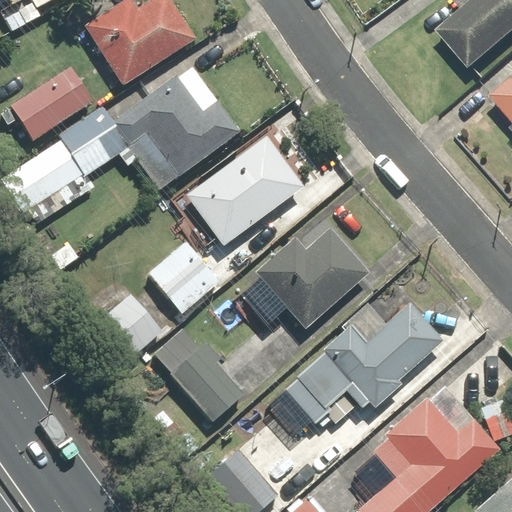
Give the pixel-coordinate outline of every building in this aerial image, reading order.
[(32,0),(39,11),(58,0),(32,0)] [(136,0),(124,0),(87,24),(126,85),(202,37),(177,0),(155,0),(142,8),(136,0)] [(511,0),(477,0),(442,31),(473,66),(511,31),(511,0)] [(68,63),(7,108),(33,143),(94,99),(68,63)] [(58,135),(62,142),(21,170),(54,218),(95,190),(88,180),(132,150),(158,189),(238,134),(194,70),(116,124),(102,105),(58,135)] [(511,80),(493,97),(511,119),(511,80)] [(268,134),(186,197),(227,249),(309,185),(268,134)] [(298,243),(258,275),(305,332),(374,277),(336,229),(306,253),(298,243)] [(188,241),(148,277),(182,315),(223,280),(188,241)] [(130,295),(89,332),(122,367),(162,330),(130,295)] [(328,356),(286,390),(340,456),(372,430),(358,414),(370,404),(374,409),(404,385),(400,380),(443,345),(411,305),(366,342),(353,327),(324,350),(328,356)] [(189,323),(150,357),(211,426),(250,392),(189,323)] [(511,419),(502,399),(483,408),(500,442),(511,436),(511,419)] [(358,510),(359,511),(318,511),(309,502),(298,511),(433,511),(503,449),(472,414),(453,431),(428,403),(372,454),(394,478),(358,510)] [(511,511),(511,475),(473,511),(511,511)]
